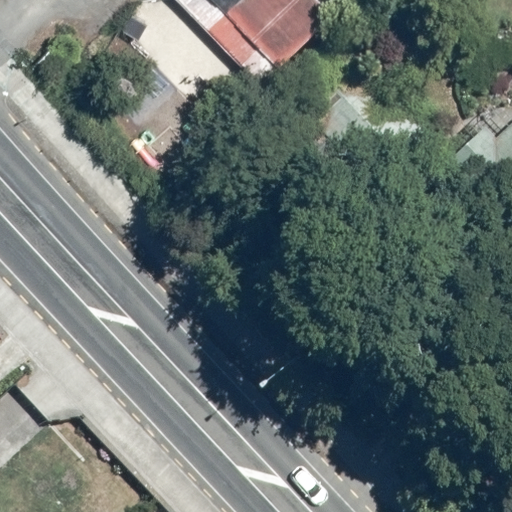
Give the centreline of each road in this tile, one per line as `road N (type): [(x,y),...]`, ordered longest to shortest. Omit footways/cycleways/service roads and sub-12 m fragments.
road 1 (secondary): [(0,141),(347,511)]
road 2 (secondary): [(234,511),(0,263)]
